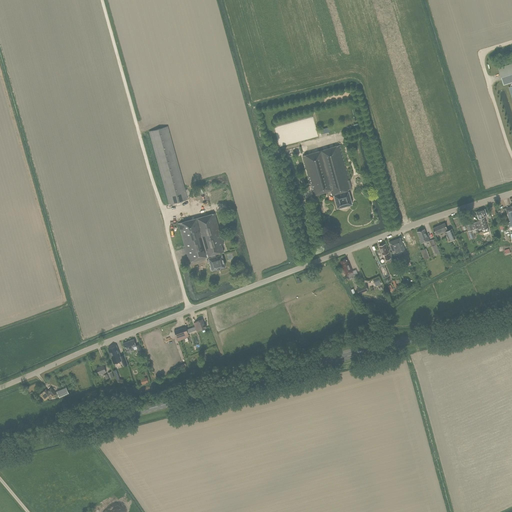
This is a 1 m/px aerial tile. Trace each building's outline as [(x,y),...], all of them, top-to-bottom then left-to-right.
[(511,62),(497,67),(503,84),(509,82),(510,86),(508,87),(511,97),(511,62)] [(187,199),(168,126),(149,131),(169,204),(187,199)] [(352,188),(340,145),(303,155),(314,196),(331,191),(332,196),(334,195),(337,208),(352,204),(348,189),(352,188)] [(484,217),(487,216),(485,208),(476,211),(479,220),(467,225),(469,230),(475,228),(475,230),(481,228),(483,233),(489,231),(487,225),(484,217)] [(223,247),(214,213),(178,223),(189,261),(210,255),(211,257),(209,258),(212,270),(225,266),(222,254),(219,254),(219,253),(223,251),(222,247),(223,247)] [(448,230),(447,229),(445,223),(433,228),(435,234),(439,233),(440,234),(444,232),(446,233),(449,240),(455,238),(451,228),(448,230)] [(427,237),(424,229),(417,231),(420,239),(419,240),(421,244),(429,241),(430,240),(428,236),(427,237)] [(413,233),(409,234),(410,238),(406,239),(410,250),(418,247),(413,233)] [(401,242),(399,238),(389,242),(392,250),(394,255),(404,251),(403,246),(401,242)] [(391,258),(389,253),(388,253),(387,252),(388,252),(385,243),(379,246),(382,254),(384,254),(386,260),(387,263),(392,261),(391,258)] [(437,244),(431,246),(435,255),(440,253),(437,244)] [(429,257),(426,248),(420,250),(424,259),(429,257)] [(352,272),(350,264),(349,264),(346,258),(340,261),(342,265),(341,265),(344,271),(345,271),(346,274),(345,275),(347,278),(354,276),(352,272)] [(385,267),(380,269),(383,278),(389,276),(385,267)] [(361,286),(356,288),(359,294),(363,292),(368,290),(366,284),(361,286)] [(204,324),(202,319),(196,321),(197,322),(194,323),(197,331),(199,330),(206,327),(205,324),(204,324)] [(189,335),(186,326),(174,330),(178,341),(185,338),(186,342),(188,341),(187,337),(189,335)] [(141,351),(139,344),(136,345),(134,339),(123,343),(126,350),(131,349),(131,350),(137,348),(138,352),(141,351)] [(121,360),(116,346),(108,348),(113,363),(121,360)] [(106,372),(103,365),(96,367),(99,375),(106,372)] [(113,370),(117,382),(123,382),(123,379),(120,379),(116,369),(113,370)] [(57,391),(59,397),(69,393),(66,387),(57,391)] [(47,391),(46,389),(40,394),(45,399),(48,397),(50,399),(56,394),(51,388),(47,391)]
